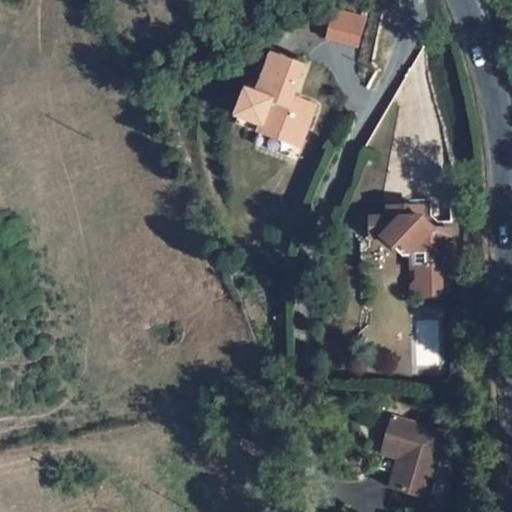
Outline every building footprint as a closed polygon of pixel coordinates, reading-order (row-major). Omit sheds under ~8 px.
[(331,7),(324,39),(358,46),(365,14),(331,7)] [(256,107),(246,103),(236,127),(260,138),(253,157),(291,173),(313,120),(291,111),(304,80),(274,68),(256,107)] [(385,236),(368,236),(368,256),(379,257),(392,269),(397,265),(405,274),(405,289),(411,289),(411,301),(406,306),(406,318),(435,318),(435,295),(447,295),(447,250),(431,250),(419,237),(419,226),(385,226),(385,236)] [(375,435),(369,459),(387,464),(384,476),(380,491),(376,505),(403,511),(413,511),(429,448),(375,435)] [(387,464),(369,459),(366,471),(384,476),(387,464)]
